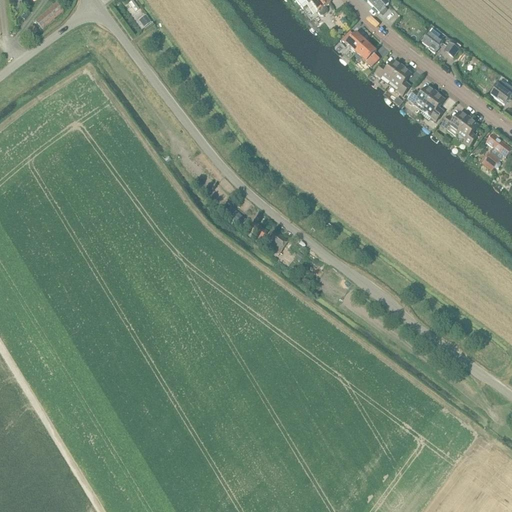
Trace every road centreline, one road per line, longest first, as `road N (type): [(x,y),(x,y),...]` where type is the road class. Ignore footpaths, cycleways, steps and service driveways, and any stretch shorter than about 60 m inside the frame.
road 1 (unclassified): [(511,398),(236,183),(96,5)]
road 2 (secondary): [(511,135),(347,0)]
road 3 (track): [(99,511),(0,347)]
